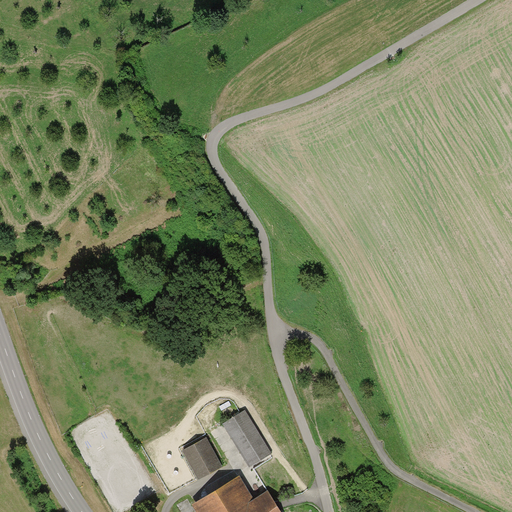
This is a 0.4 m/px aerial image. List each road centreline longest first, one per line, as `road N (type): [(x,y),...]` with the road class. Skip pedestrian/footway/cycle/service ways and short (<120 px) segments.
road 1 (track): [(275,338),(262,235),(214,162),(221,125),(333,85),(477,0)]
road 2 (track): [(475,511),(380,452),(313,338),(275,338)]
road 3 (tertiary): [(0,332),(37,432),(82,511)]
road 4 (track): [(329,511),(275,338)]
